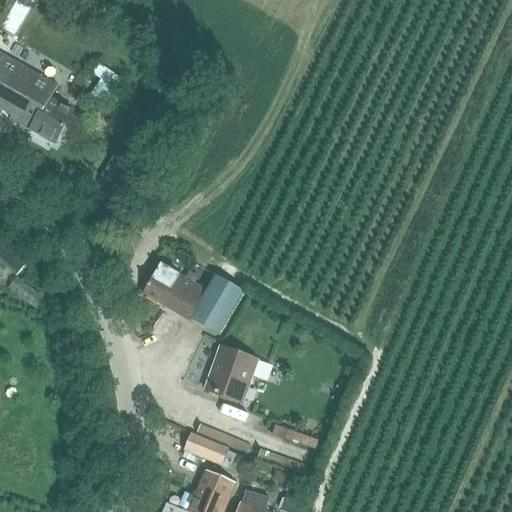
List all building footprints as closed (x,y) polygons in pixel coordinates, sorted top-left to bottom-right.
[(0,55),(0,114),(31,132),(54,145),(73,113),(50,99),(57,87),(0,55)] [(21,260),(2,244),(0,246),(0,254),(14,267),(21,260)] [(163,266),(145,295),(217,338),(244,295),(217,278),(207,293),(163,266)] [(221,348),(205,391),(242,404),(257,361),(221,348)] [(267,426),(285,432),(289,421),(270,415),(267,426)] [(263,426),(258,437),(310,457),(314,445),(263,426)] [(254,460),(191,435),(181,458),(199,465),(201,459),(247,477),(254,460)] [(276,471),(272,480),(285,485),(289,476),(276,471)] [(206,472),(188,511),(224,511),(235,485),(206,472)] [(285,485),(284,490),(301,497),(306,483),(289,476),(285,485)] [(241,506),(239,511),(266,511),(270,501),(245,493),(241,506)]
